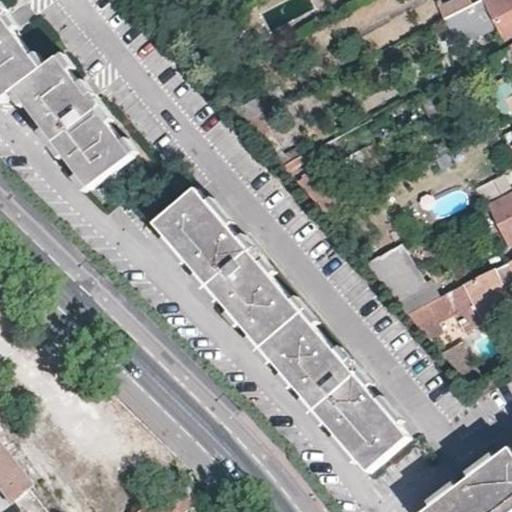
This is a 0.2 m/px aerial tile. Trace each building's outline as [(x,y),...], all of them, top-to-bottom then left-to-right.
[(50,61),(14,7),(19,4),(16,0),(0,0),(0,88),(3,92),(21,81),(88,181),(136,149),(105,104),(110,101),(100,86),(95,89),(68,49),(50,61)] [(440,0),(437,2),(444,15),(446,15),(473,0),(440,0)] [(511,0),(473,0),(446,15),(452,25),(469,17),(486,8),(484,5),(491,1),(509,35),(511,33),(511,0)] [(491,21),(486,8),(469,17),(475,30),(491,21)] [(471,43),(462,36),(457,39),(462,48),(471,43)] [(479,66),(489,86),(509,79),(496,57),(479,66)] [(506,117),(511,113),(511,77),(491,88),(506,117)] [(271,105),(290,95),(283,81),(235,105),(246,118),(259,111),(271,105)] [(501,112),(494,99),(481,106),(488,118),(501,112)] [(271,105),(259,111),(275,130),(276,132),(287,122),(271,105)] [(259,111),(246,118),(265,139),(275,130),(259,111)] [(343,201),(301,152),(299,152),(295,155),(283,161),(326,210),(343,201)] [(485,199),(511,184),(511,179),(506,169),(477,184),(485,199)] [(349,359),(264,261),(270,257),(248,233),(242,237),(199,186),(159,223),(199,270),(246,323),(301,388),(372,470),(415,435),(371,384),(376,379),(355,355),(349,359)] [(510,240),(511,239),(511,188),(490,200),(510,240)] [(419,261),(406,239),(368,259),(399,296),(429,277),(419,261)] [(491,268),(511,256),(511,247),(508,239),(484,252),(491,268)] [(511,256),(491,268),(444,292),(410,309),(433,335),(447,328),(442,318),(458,311),(468,329),(511,305),(511,291),(509,285),(511,283),(511,256)] [(429,277),(399,296),(410,309),(444,292),(434,274),(429,277)] [(484,372),(464,336),(444,347),(472,380),(484,372)] [(20,446),(7,430),(0,435),(0,441),(10,454),(20,446)] [(0,441),(0,483),(17,506),(38,490),(10,454),(0,441)] [(511,511),(511,445),(422,511),(511,511)] [(174,511),(198,493),(182,474),(133,511),(174,511)]
